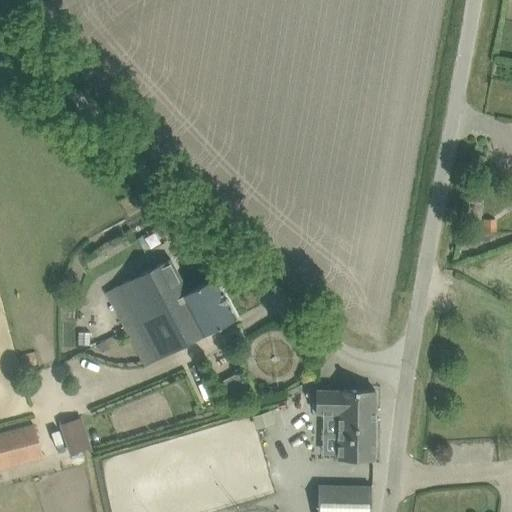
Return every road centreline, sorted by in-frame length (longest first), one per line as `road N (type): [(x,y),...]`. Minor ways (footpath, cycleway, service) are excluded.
road 1 (unclassified): [(408,373),(355,359),(227,257),(0,11)]
road 2 (unclassified): [(408,373),(475,0)]
road 3 (unclassified): [(389,511),(408,373)]
